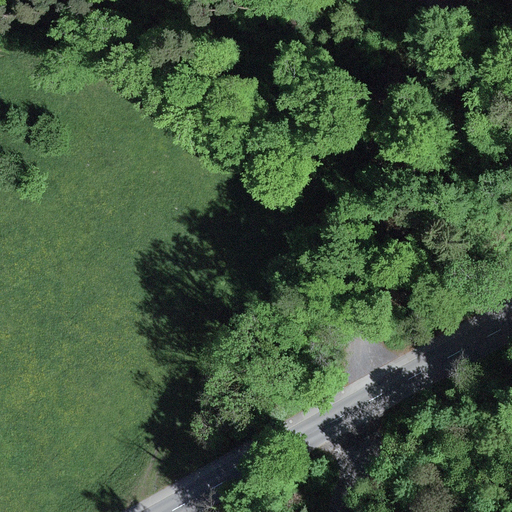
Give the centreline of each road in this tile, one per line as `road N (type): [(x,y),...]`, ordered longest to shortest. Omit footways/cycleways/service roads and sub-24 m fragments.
road 1 (track): [(422,0),(446,46),(358,356),(376,399),(341,511)]
road 2 (tertiary): [(166,511),(511,330)]
